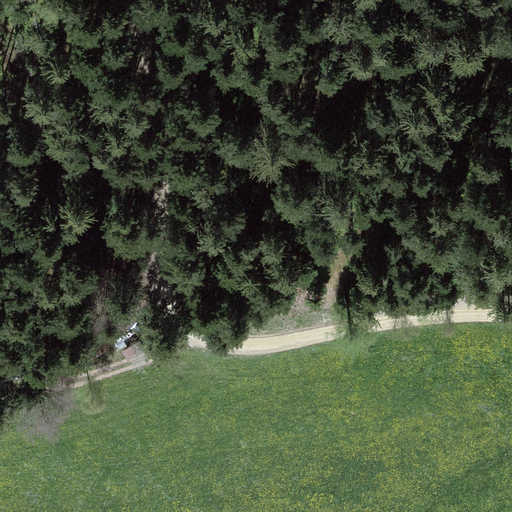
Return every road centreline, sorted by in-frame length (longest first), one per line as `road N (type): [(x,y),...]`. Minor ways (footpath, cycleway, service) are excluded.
road 1 (track): [(511,317),(419,319),(249,344),(188,331),(171,295),(168,107),(134,0)]
road 2 (track): [(0,366),(84,375),(188,331)]
